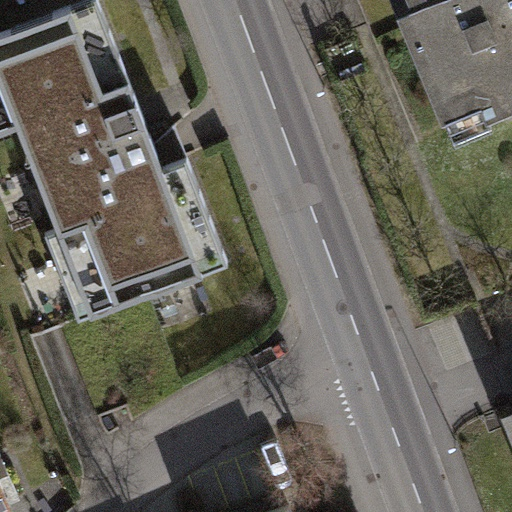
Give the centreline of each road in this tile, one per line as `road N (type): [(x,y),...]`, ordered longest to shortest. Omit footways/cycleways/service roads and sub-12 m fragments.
road 1 (secondary): [(367,361),(231,0)]
road 2 (residential): [(367,361),(202,432),(103,511)]
road 3 (secondary): [(422,511),(367,361)]
